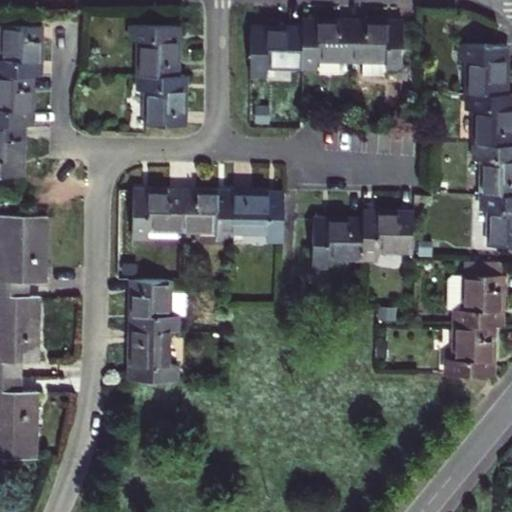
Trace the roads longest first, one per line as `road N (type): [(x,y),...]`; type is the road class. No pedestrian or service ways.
road 1 (residential): [(99,148),(91,384),(55,511)]
road 2 (residential): [(419,165),(217,149)]
road 3 (residential): [(218,0),(217,149)]
road 4 (residential): [(423,511),(511,406)]
road 5 (residential): [(99,148),(58,147),(57,56)]
